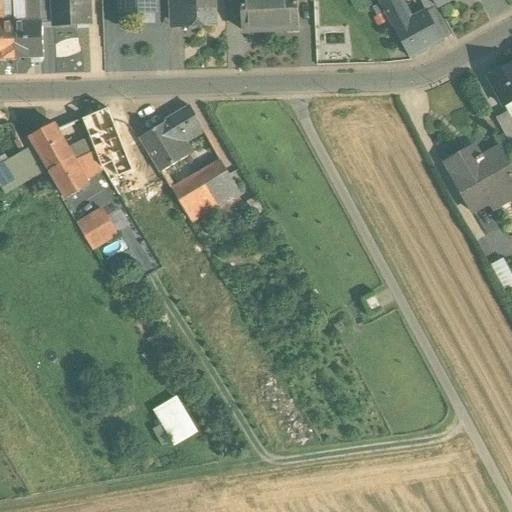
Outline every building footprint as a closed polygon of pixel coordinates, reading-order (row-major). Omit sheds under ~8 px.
[(13,0),(0,0),(0,24),(14,24),(13,0)] [(12,0),(13,0),(14,24),(27,23),(25,0),(12,0)] [(39,0),(25,0),(27,23),(41,23),(39,0)] [(53,0),(39,0),(41,23),(54,22),(53,0)] [(53,0),(54,22),(54,27),(90,25),(88,0),(53,0)] [(120,0),(121,13),(156,12),(155,0),(120,0)] [(168,0),(169,21),(182,20),(180,0),(168,0)] [(180,0),(182,20),(197,20),(197,26),(214,25),(213,0),(180,0)] [(269,0),(241,0),(242,31),(271,31),(269,0)] [(296,0),(269,0),(271,31),(298,30),(296,0)] [(410,21),(398,0),(382,0),(379,2),(380,5),(385,13),(394,30),(410,21)] [(432,0),(437,8),(452,0),(432,0)] [(380,5),(372,9),(377,18),(385,13),(380,5)] [(410,21),(394,30),(409,58),(442,41),(426,12),(410,21)] [(27,23),(14,24),(15,59),(42,58),(41,23),(27,23)] [(0,24),(0,59),(15,59),(14,24),(0,24)] [(511,64),(489,76),(505,107),(511,102),(511,64)] [(191,108),(180,115),(196,145),(207,137),(191,108)] [(110,109),(82,119),(91,140),(95,152),(102,168),(113,163),(129,157),(110,109)] [(511,140),(511,118),(509,112),(496,118),(508,142),(511,140)] [(196,145),(180,115),(167,122),(185,152),(196,145)] [(185,152),(167,122),(142,137),(162,172),(176,165),(189,157),(185,152)] [(55,125),(31,138),(50,172),(75,159),(70,151),(55,125)] [(207,137),(196,145),(210,168),(221,162),(207,137)] [(91,140),(70,151),(75,159),(76,161),(84,157),(95,152),(91,140)] [(473,149),(464,154),(471,165),(479,160),(478,158),(480,157),(474,147),(473,148),(473,149)] [(478,158),(479,160),(471,165),(464,154),(447,163),(453,173),(451,174),(475,216),(477,215),(475,213),(511,191),(511,168),(500,148),(485,157),(484,155),(480,157),(478,158)] [(29,149),(0,166),(0,187),(4,194),(42,171),(29,149)] [(95,152),(84,157),(92,173),(102,168),(95,152)] [(84,157),(76,161),(85,178),(92,173),(84,157)] [(129,157),(113,163),(119,177),(134,171),(129,157)] [(75,159),(50,172),(65,197),(88,184),(85,178),(76,161),(75,159)] [(210,168),(186,182),(187,184),(174,192),(191,222),(202,216),(240,193),(221,162),(210,168)] [(113,163),(102,168),(114,188),(122,185),(119,177),(113,163)] [(176,165),(162,172),(174,192),(187,184),(186,182),(176,165)] [(89,236),(104,261),(132,245),(118,220),(89,236)] [(511,289),(511,274),(505,262),(494,268),(507,293),(511,289)] [(375,296),(365,302),(372,314),(382,309),(375,296)] [(178,396),(153,409),(174,446),(199,432),(178,396)]
